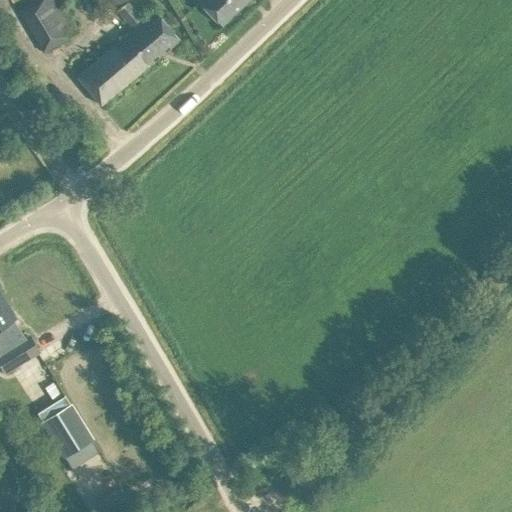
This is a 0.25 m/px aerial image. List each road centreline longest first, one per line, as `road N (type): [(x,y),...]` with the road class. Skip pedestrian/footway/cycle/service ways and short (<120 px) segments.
road 1 (unclassified): [(244,511),(60,203)]
road 2 (track): [(511,269),(266,511)]
road 3 (unclassified): [(60,203),(155,130),(293,0)]
